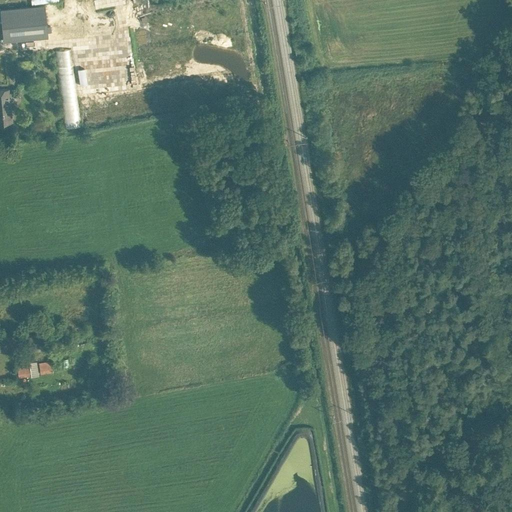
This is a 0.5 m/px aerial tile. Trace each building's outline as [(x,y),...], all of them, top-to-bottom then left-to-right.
[(44,5),(1,9),(4,40),(47,36),(44,5)] [(56,45),(63,127),(78,126),(71,44),(56,45)] [(34,68),(26,69),(27,82),(35,82),(34,68)] [(0,88),(0,122),(12,122),(9,88),(0,88)] [(0,335),(0,351),(18,350),(17,334),(0,335)] [(46,349),(45,334),(27,336),(28,350),(46,349)] [(39,363),(40,373),(52,372),(50,361),(39,363)] [(17,366),(19,377),(30,375),(29,364),(17,366)]
